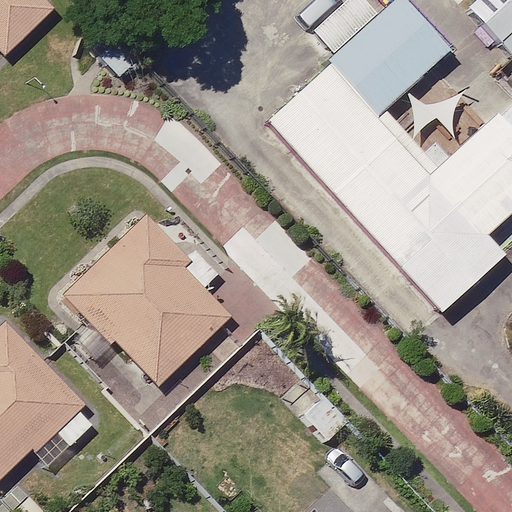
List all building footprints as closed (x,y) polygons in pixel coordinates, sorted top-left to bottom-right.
[(0,0),(0,59),(46,15),(31,0),(0,0)] [(451,46),(409,0),(397,0),(374,21),(354,0),(346,0),(304,39),(327,64),(258,126),(432,319),(494,264),(476,244),(511,210),(511,103),(428,180),(372,118),(451,46)] [(511,33),(511,6),(505,0),(495,0),(472,23),(497,48),(511,33)] [(178,262),(142,222),(59,300),(146,393),(222,323),(195,294),(213,278),(189,252),(178,262)] [(91,425),(0,331),(0,476),(45,432),(64,451),(91,425)] [(314,375),(279,404),(318,450),(352,422),(314,375)]
